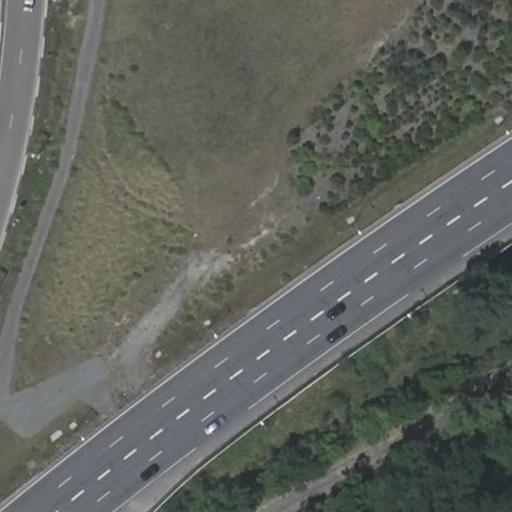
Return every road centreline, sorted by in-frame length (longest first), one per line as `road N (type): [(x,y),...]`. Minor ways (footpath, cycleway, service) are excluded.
road 1 (motorway): [(58,511),(283,340),(511,181)]
road 2 (residential): [(511,374),(279,511)]
road 3 (motorway): [(27,0),(0,175)]
